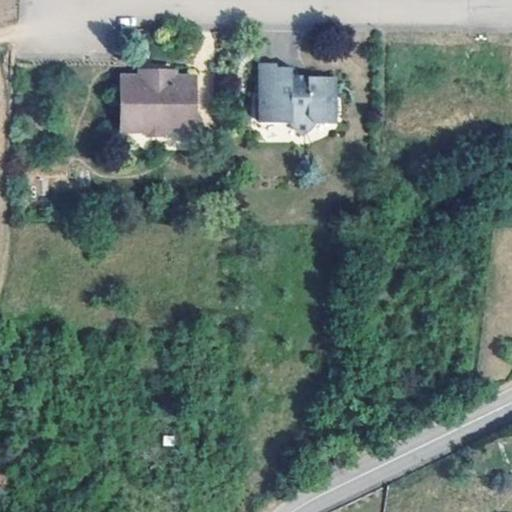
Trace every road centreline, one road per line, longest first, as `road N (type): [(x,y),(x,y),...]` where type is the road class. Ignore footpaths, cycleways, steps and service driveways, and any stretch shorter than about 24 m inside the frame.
road 1 (residential): [(53,4),(502,5)]
road 2 (residential): [(511,402),(292,511)]
